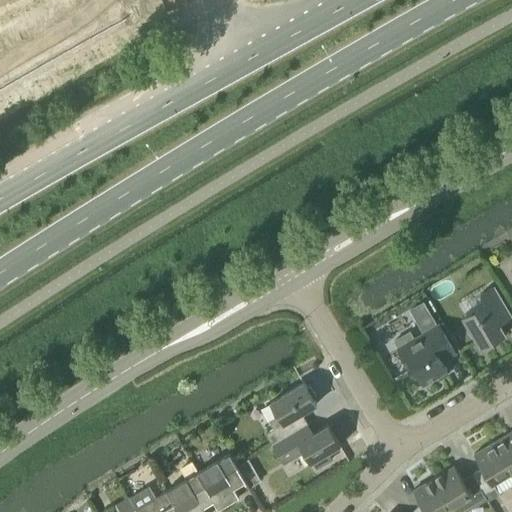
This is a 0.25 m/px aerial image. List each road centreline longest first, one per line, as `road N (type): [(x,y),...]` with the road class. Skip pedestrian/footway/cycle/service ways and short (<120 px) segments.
road 1 (primary): [(0,278),(459,0)]
road 2 (primary): [(358,0),(0,204)]
road 3 (tertiary): [(0,454),(177,343)]
road 4 (residential): [(399,451),(294,284)]
road 5 (tertiary): [(294,284),(376,236),(403,210)]
road 6 (tertiary): [(403,210),(284,268)]
road 7 (tertiary): [(284,268),(206,314),(177,343)]
road 8 (residential): [(511,382),(399,451)]
road 9 (tertiary): [(177,343),(294,284)]
road 10 (tertiary): [(511,148),(403,210)]
